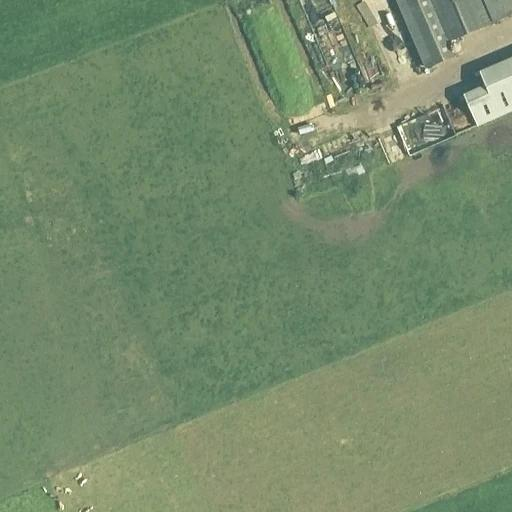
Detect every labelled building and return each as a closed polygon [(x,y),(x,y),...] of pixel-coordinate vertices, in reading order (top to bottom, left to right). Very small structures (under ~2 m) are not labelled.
[(242,0),(235,4),(250,32),(253,30),(245,16),(259,9),(259,10),(263,8),(258,0),(242,0)] [(296,0),(333,90),(357,80),(323,0),(296,0)] [(386,0),(360,0),(368,33),(393,27),(386,0)] [(448,59),(422,0),(392,0),(422,70),(448,59)] [(479,0),(424,0),(444,45),(490,25),(479,0)] [(511,0),(481,0),(492,25),(511,16),(511,0)] [(511,58),(479,72),(485,86),(463,95),(476,127),(511,111),(511,58)]
